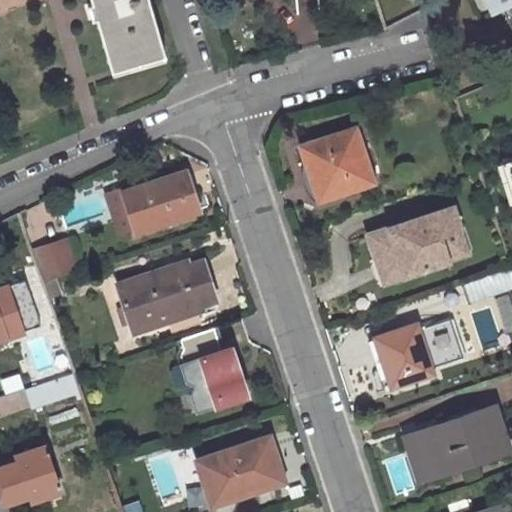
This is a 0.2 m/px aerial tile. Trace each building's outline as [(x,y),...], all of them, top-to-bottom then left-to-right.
[(87,0),(89,3),(84,4),(88,20),(93,19),(109,70),(163,55),(147,0),(87,0)] [(375,0),(385,29),(425,9),(422,0),(375,0)] [(511,0),(495,0),(511,37),(511,0)] [(490,83),(482,87),(488,101),(496,98),(490,83)] [(353,129),(301,145),(318,197),(370,180),(353,129)] [(511,159),(497,164),(511,207),(511,191),(506,174),(511,172),(511,171),(511,159)] [(168,175),(122,189),(128,204),(112,209),(119,232),(135,226),(136,228),(183,213),(180,204),(185,202),(177,174),(170,177),(168,175)] [(385,280),(446,261),(437,235),(456,229),(448,207),(364,235),(372,259),(380,257),(382,262),(378,263),(385,280)] [(437,235),(446,261),(465,255),(456,229),(437,235)] [(31,251),(41,282),(52,278),(75,271),(63,240),(31,251)] [(168,263),(116,280),(132,325),(216,297),(202,257),(189,261),(188,259),(169,265),(168,263)] [(511,284),(507,267),(456,284),(464,307),(511,292),(511,284)] [(59,297),(52,278),(41,282),(48,301),(59,297)] [(415,324),(376,336),(392,384),(431,372),(415,324)] [(235,365),(228,344),(222,346),(215,325),(175,339),(177,346),(172,354),(181,381),(189,385),(185,392),(192,414),(246,397),(238,375),(235,375),(233,367),(232,366),(235,365)] [(368,339),(383,387),(392,384),(376,336),(368,339)] [(233,367),(235,375),(238,375),(241,369),(235,365),(232,366),(233,367)] [(33,408),(80,393),(72,372),(26,387),(33,408)] [(485,409),(411,433),(426,478),(477,461),(475,457),(497,449),(485,409)] [(282,480),(269,437),(261,439),(275,482),(282,480)] [(211,502),(275,482),(261,439),(197,460),(211,502)] [(11,458),(0,461),(0,492),(2,499),(28,491),(30,497),(57,488),(41,443),(9,454),(11,458)]
